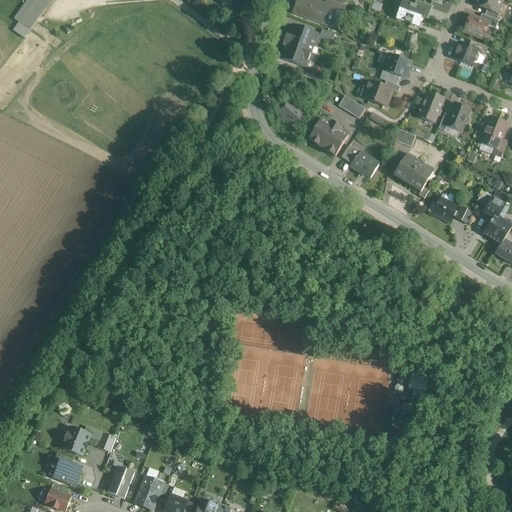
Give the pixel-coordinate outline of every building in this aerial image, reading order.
[(54,0),(29,0),(18,18),(34,30),(54,0)] [(325,6),(308,0),(297,0),(295,7),(296,8),(294,13),(293,13),(293,14),(331,27),(328,26),(329,22),(330,23),(332,18),(331,17),(334,10),(325,6)] [(346,7),(327,0),(325,6),(334,10),(343,14),(346,7)] [(432,8),(409,0),(404,0),(397,19),(424,29),(432,8)] [(502,3),(494,0),(477,0),(475,6),(487,11),(497,15),(502,3)] [(497,15),(487,11),(485,16),(485,17),(497,21),(499,15),(497,15)] [(497,21),(485,17),(485,16),(482,15),(480,21),(489,25),(488,27),(495,30),(498,22),(497,21)] [(480,21),(470,17),(464,33),(483,40),(488,27),(489,25),(480,21)] [(317,35),(293,26),(289,38),(299,42),(313,47),(317,35)] [(335,36),(322,31),(320,36),(333,41),(335,36)] [(289,38),(287,37),(284,44),(296,48),(299,42),(289,38)] [(313,47),(299,42),(296,48),(284,44),(283,47),(285,47),(281,59),(305,68),(307,63),(310,54),(313,47)] [(488,49),(471,42),(469,48),(479,52),(485,55),(488,49)] [(469,48),(459,44),(453,59),(473,67),(474,65),(477,64),(480,57),(478,55),(479,52),(469,48)] [(411,63),(389,55),(383,72),(405,80),(411,63)] [(321,74),(308,69),(306,75),(319,80),(321,74)] [(299,75),(292,71),(284,85),(291,89),(299,75)] [(395,91),(367,81),(360,99),(388,109),(395,91)] [(444,101),(428,94),(420,113),(419,112),(419,113),(420,114),(418,118),(434,125),(444,101)] [(365,110),(345,97),(338,107),(359,120),(365,110)] [(289,100),(276,116),(295,132),(308,116),(289,100)] [(470,111),(455,105),(450,118),(446,127),(447,127),(461,133),(463,126),(466,125),(468,121),(467,118),(470,111)] [(444,115),(438,130),(445,133),(447,127),(446,127),(450,118),(444,115)] [(384,122),(377,118),(374,122),(381,126),(384,122)] [(507,126),(490,119),(483,137),(485,138),(483,144),(494,149),(498,150),(501,141),(507,126)] [(330,125),(322,120),(309,141),(335,158),(348,137),(340,132),(342,130),(331,123),(330,125)] [(418,130),(416,136),(433,144),(436,138),(418,130)] [(416,138),(397,131),(395,143),(411,149),(416,138)] [(498,150),(494,149),(491,156),(501,160),(508,143),(501,141),(498,150)] [(349,147),(342,159),(347,162),(355,150),(349,147)] [(379,166),(355,150),(347,162),(352,165),(351,168),(360,174),(361,173),(371,179),(379,166)] [(433,174),(406,157),(394,176),(420,193),(421,194),(425,187),(433,174)] [(503,185),(498,182),(494,189),(500,192),(503,185)] [(425,187),(421,194),(420,193),(418,197),(424,200),(430,190),(425,187)] [(488,194),(483,192),(477,202),(482,205),(488,194)] [(488,194),(482,205),(487,208),(493,198),(488,194)] [(446,195),(445,197),(443,195),(433,215),(450,223),(458,207),(454,205),(455,201),(453,200),(454,197),(449,195),(449,196),(446,195)] [(504,203),(494,197),(493,198),(487,208),(497,214),(504,203)] [(472,214),(462,209),(456,219),(467,225),(472,214)] [(507,224),(495,217),(483,235),(501,246),(504,241),(511,228),(511,223),(509,222),(507,224)] [(511,263),(511,245),(504,241),(501,246),(495,255),(496,256),(496,255),(511,264),(510,265),(511,265),(511,263)] [(429,371),(412,368),(408,390),(417,392),(415,404),(424,405),(423,408),(434,410),(437,388),(427,386),(429,371)] [(84,434),(71,429),(68,435),(67,435),(64,442),(65,443),(63,449),(82,457),(85,450),(86,451),(89,444),(88,444),(90,438),(100,442),(103,435),(87,428),(84,434)] [(116,440),(103,435),(100,442),(97,449),(110,454),(116,440)] [(74,461),(58,455),(56,460),(71,467),(74,461)] [(56,460),(55,460),(54,463),(55,463),(52,469),(57,471),(54,477),(54,478),(77,488),(83,471),(71,467),(56,460)] [(135,474),(118,468),(117,468),(118,468),(108,493),(107,494),(124,501),(135,474)] [(163,485),(146,479),(136,505),(152,511),(159,496),(163,485)] [(168,487),(163,484),(163,485),(159,496),(164,498),(168,487)] [(70,492),(53,485),(51,491),(68,497),(70,492)] [(68,497),(51,491),(51,492),(48,493),(45,501),(46,504),(45,505),(52,508),(51,509),(57,511),(58,510),(62,511),(66,511),(72,499),(68,497)] [(179,501),(171,498),(165,511),(184,511),(188,503),(182,500),(179,501)] [(188,503),(184,511),(190,511),(194,505),(188,503)] [(201,503),(198,511),(197,511),(215,511),(217,509),(216,509),(213,508),(213,506),(205,503),(205,504),(201,503)]
